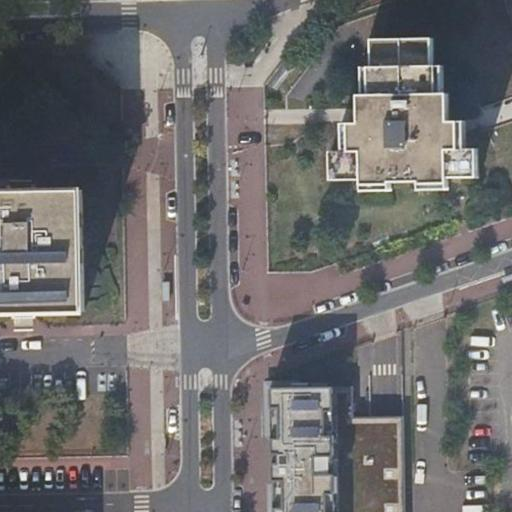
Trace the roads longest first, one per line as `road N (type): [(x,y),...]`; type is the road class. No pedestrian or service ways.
road 1 (residential): [(222,349),(221,38),(245,19)]
road 2 (residential): [(182,18),(189,351)]
road 3 (residential): [(222,349),(511,256)]
road 4 (residential): [(0,355),(189,351)]
road 5 (residential): [(0,508),(187,506)]
road 6 (residential): [(0,17),(182,18)]
road 7 (residential): [(226,511),(222,349)]
road 8 (residential): [(189,351),(187,506)]
road 9 (unknown): [(511,473),(511,348)]
